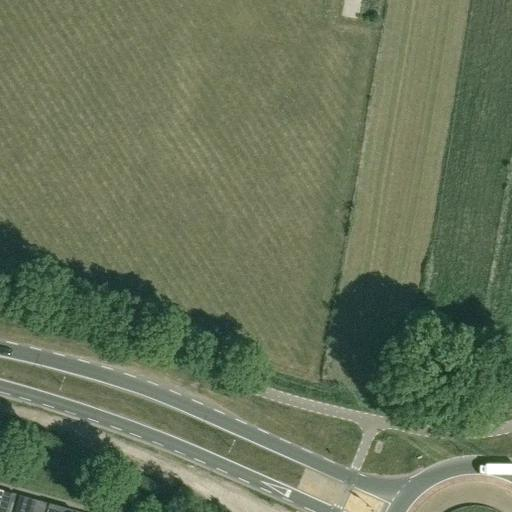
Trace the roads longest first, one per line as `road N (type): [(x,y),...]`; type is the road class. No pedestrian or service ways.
road 1 (primary): [(406,496),(104,379),(0,352)]
road 2 (primary): [(0,388),(120,424),(324,511)]
